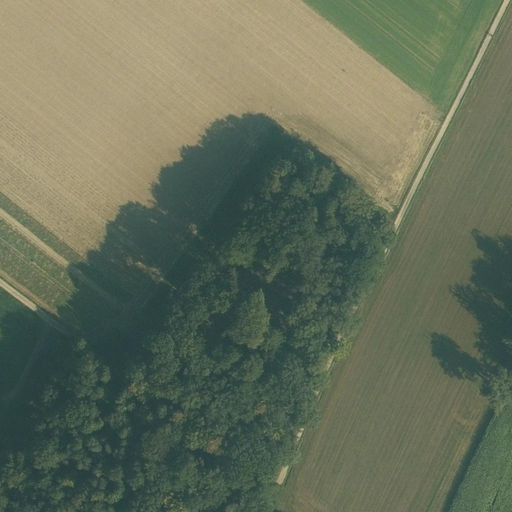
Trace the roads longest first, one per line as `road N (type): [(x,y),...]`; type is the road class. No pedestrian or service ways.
road 1 (track): [(272,493),(335,342),(507,0)]
road 2 (track): [(272,493),(0,282)]
